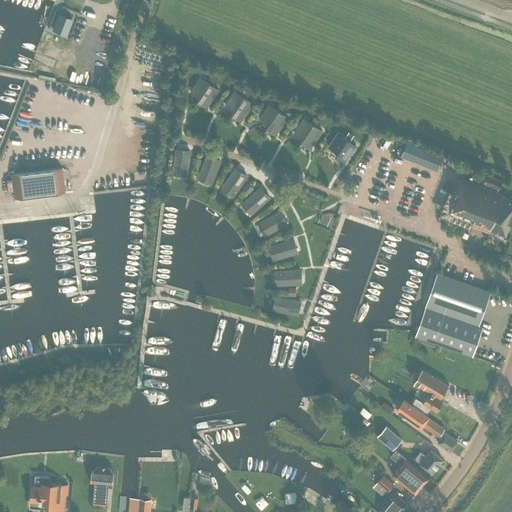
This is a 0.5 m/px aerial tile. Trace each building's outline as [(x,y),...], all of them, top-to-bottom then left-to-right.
[(89,7),(79,27),(86,31),(95,10),(89,7)] [(60,37),(66,19),(56,16),(49,33),(60,37)] [(197,102),(210,83),(208,82),(201,77),(191,93),(199,98),(197,101),(197,102)] [(206,108),(218,89),(211,84),(210,83),(197,102),(206,108)] [(231,115),(232,115),(244,97),(242,95),(236,91),(225,106),(234,112),(231,115)] [(240,121),(253,103),(247,99),(244,97),(232,115),(240,121)] [(266,129),(279,111),(276,109),(270,105),(260,120),(268,126),(266,129)] [(275,135),(287,117),(279,111),(266,129),(275,135)] [(303,140),(301,143),(313,125),(305,119),(294,134),(303,140)] [(310,149),(322,131),(313,125),(301,143),(310,149)] [(356,145),(339,133),(329,147),(338,153),(335,156),(344,162),(356,145)] [(400,152),(403,146),(391,141),(389,147),(400,152)] [(401,157),(438,171),(444,156),(407,142),(401,157)] [(186,176),(190,151),(189,151),(189,152),(177,150),(177,149),(174,170),(174,171),(174,170),(186,175),(186,176)] [(210,183),(211,183),(220,160),(219,160),(208,156),(207,156),(200,176),(201,175),(211,183),(210,183)] [(11,174),(14,199),(65,192),(62,168),(11,174)] [(232,196),(233,196),(247,176),(246,176),(236,169),(236,168),(224,186),(225,186),(233,195),(232,196)] [(484,183),(499,189),(502,181),(487,175),(484,183)] [(490,230),(505,236),(511,219),(511,200),(503,197),(504,195),(461,178),(457,188),(455,187),(444,215),(489,233),(490,230)] [(251,214),(270,197),(269,197),(260,189),(261,188),(245,202),(245,203),(246,202),(251,213),(251,214)] [(268,233),(268,234),(286,223),(280,213),(280,212),(258,224),(259,224),(268,233)] [(277,258),(277,259),(297,253),(297,252),(293,241),(294,241),(294,240),(270,247),(270,248),(271,247),(277,258)] [(280,284),(280,285),(301,284),(301,283),(300,271),(301,271),(301,270),(275,272),(276,273),(276,272),(280,284)] [(438,273),(425,308),(478,326),(491,291),(438,273)] [(300,302),(276,297),(276,298),(277,298),(278,310),(277,310),(277,311),(298,315),(298,314),(300,302)] [(416,335),(472,356),(482,327),(478,326),(425,308),(416,335)] [(443,400),(441,398),(449,385),(422,369),(414,383),(415,383),(414,385),(428,394),(423,403),(437,411),(443,400)] [(412,404),(417,408),(421,401),(416,398),(412,404)] [(400,409),(406,414),(412,405),(406,401),(400,409)] [(381,407),(391,414),(394,410),(384,402),(381,407)] [(412,405),(406,414),(405,416),(421,428),(423,426),(439,437),(441,438),(438,443),(450,451),(457,441),(445,432),(445,433),(442,432),(444,429),(428,418),(429,417),(412,405)] [(359,413),(367,419),(371,414),(364,408),(359,413)] [(372,424),(366,419),(360,425),(366,430),(372,424)] [(386,426),(378,436),(393,449),(401,440),(386,426)] [(431,450),(426,456),(421,452),(415,459),(420,463),(420,464),(432,474),(443,460),(431,450)] [(405,459),(392,475),(415,494),(428,479),(405,459)] [(97,467),(92,471),(91,483),(95,483),(93,502),(96,506),(104,506),(107,504),(109,487),(113,488),(114,473),(109,468),(97,467)] [(378,482),(388,491),(394,485),(383,475),(378,482)] [(32,508),(63,510),(65,495),(67,495),(68,486),(61,486),(61,484),(53,484),(53,485),(49,484),(50,477),(35,476),(32,508)] [(247,495),(252,491),(244,483),(240,487),(247,495)] [(380,509),(382,511),(400,511),(407,504),(393,493),(380,509)] [(257,498),(253,502),(260,510),(265,506),(257,498)] [(149,511),(151,500),(140,499),(138,511),(149,511)]
